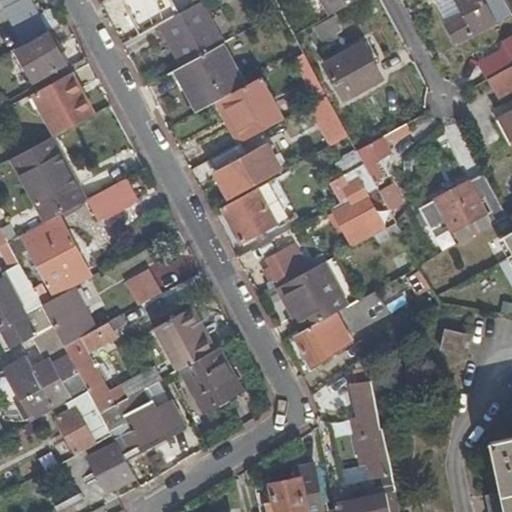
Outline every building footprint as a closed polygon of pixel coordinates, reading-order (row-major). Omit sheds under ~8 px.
[(37,37),(51,30),(35,0),(3,0),(27,43),(37,37)] [(120,0),(139,34),(164,20),(162,17),(156,19),(150,9),(165,2),(163,0),(120,0)] [(318,0),(328,18),(359,0),(318,0)] [(511,15),(503,0),(437,0),(436,1),(438,6),(448,24),(447,26),(458,45),(511,15)] [(183,66),(223,45),(200,3),(161,24),(183,66)] [(339,29),(334,19),(314,30),(320,40),(339,29)] [(38,40),(37,37),(27,43),(9,53),(27,85),(65,64),(49,35),(38,40)] [(511,68),(511,38),(503,43),(507,50),(480,65),(488,81),(511,68)] [(246,87),(223,45),(183,66),(175,71),(198,113),(218,103),(246,87)] [(325,66),(344,101),(382,80),(363,45),(325,66)] [(511,68),(488,81),(501,103),(511,96),(511,114),(507,117),(511,125),(511,132),(508,135),(511,142),(511,68)] [(56,136),(94,116),(71,74),(36,93),(45,108),(41,110),(56,136)] [(282,121),(259,79),(246,87),(218,103),(239,144),(282,121)] [(335,145),(349,138),(327,97),(313,104),(335,145)] [(500,120),(508,135),(511,132),(511,125),(507,117),(500,120)] [(401,138),(397,130),(385,137),(389,144),(401,138)] [(375,162),(390,154),(382,139),(357,152),(364,165),(374,185),(385,179),(375,162)] [(46,223),(57,217),(84,202),(49,140),(12,160),(46,223)] [(260,182),(239,144),(208,161),(229,199),(260,182)] [(351,248),(396,224),(395,223),(379,194),(374,185),(364,165),(329,183),(339,203),(330,208),(333,214),(343,233),(351,248)] [(446,220),(459,245),(509,219),(497,198),(485,175),(469,184),(420,210),(430,229),(446,220)] [(296,218),(275,178),(221,208),(241,243),(262,232),(264,236),(296,218)] [(137,202),(126,180),(86,201),(98,223),(137,202)] [(379,194),(395,223),(403,219),(397,208),(402,205),(392,187),(379,194)] [(336,236),(343,233),(333,214),(327,218),(336,236)] [(74,288),(92,279),(57,217),(46,223),(7,244),(18,265),(19,266),(33,259),(51,291),(53,290),(57,297),(74,288)] [(0,251),(11,270),(18,265),(7,244),(0,230),(0,251)] [(511,234),(502,240),(511,257),(511,234)] [(276,280),(280,287),(307,272),(294,248),(267,262),(270,268),(262,272),(269,283),(276,280)] [(304,331),(340,311),(345,309),(321,264),(307,272),(280,287),(291,308),(304,331)] [(0,345),(4,353),(33,337),(52,327),(41,306),(32,290),(19,266),(18,265),(11,270),(0,275),(0,345)] [(140,306),(163,294),(151,271),(129,283),(140,306)] [(408,279),(417,295),(429,288),(420,273),(408,279)] [(32,290),(41,306),(57,297),(53,290),(51,291),(45,295),(41,287),(32,290)] [(52,327),(64,348),(97,330),(74,288),(57,297),(41,306),(52,327)] [(340,311),(354,332),(390,313),(377,291),(345,309),(340,311)] [(291,308),(288,310),(300,333),(304,331),(291,308)] [(191,310),(188,312),(202,338),(206,337),(191,310)] [(351,334),(354,332),(340,311),(304,331),(300,333),(294,337),(311,369),(328,357),(319,342),(349,329),(351,334)] [(154,331),(177,372),(180,370),(214,352),(206,337),(202,338),(188,312),(154,331)] [(143,391),(136,378),(121,387),(123,389),(109,397),(87,355),(114,340),(110,331),(122,323),(120,318),(97,330),(64,348),(87,391),(99,414),(143,391)] [(76,393),(78,396),(87,391),(64,348),(52,327),(33,337),(48,362),(31,371),(50,407),(76,393)] [(445,332),(439,352),(460,358),(465,338),(445,332)] [(241,393),(218,350),(214,352),(180,370),(204,414),(241,393)] [(351,383),(371,480),(392,476),(383,430),(380,430),(372,383),(369,368),(355,370),(357,382),(351,383)] [(143,391),(160,381),(153,369),(136,378),(143,391)] [(93,445),(93,446),(102,442),(93,424),(102,420),(99,414),(87,391),(78,396),(74,399),(78,406),(54,418),(74,455),(93,445)] [(111,436),(117,446),(122,455),(139,446),(142,452),(186,428),(171,402),(154,411),(143,391),(99,414),(102,420),(107,428),(124,418),(126,422),(119,426),(120,432),(111,436)] [(41,429),(36,419),(20,428),(25,437),(41,429)] [(93,424),(102,442),(111,436),(107,428),(102,420),(93,424)] [(511,511),(511,439),(493,443),(507,511),(511,511)] [(105,492),(133,477),(125,461),(122,455),(117,446),(89,461),(105,492)] [(122,455),(125,461),(142,452),(139,446),(122,455)] [(324,511),(313,462),(292,467),(295,479),(270,484),(274,505),(269,506),(270,511),(324,511)] [(353,501),(334,505),(335,511),(397,511),(394,492),(365,499),(363,490),(352,493),(353,501)] [(53,507),(55,511),(76,511),(86,507),(79,494),(53,507)]
